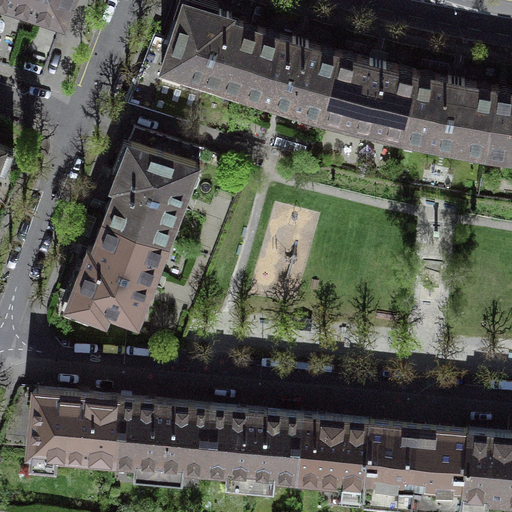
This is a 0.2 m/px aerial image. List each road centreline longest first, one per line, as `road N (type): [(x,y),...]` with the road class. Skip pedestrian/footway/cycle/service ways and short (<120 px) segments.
road 1 (residential): [(0,343),(511,392)]
road 2 (residential): [(81,117),(0,329)]
road 3 (residential): [(126,0),(81,117)]
